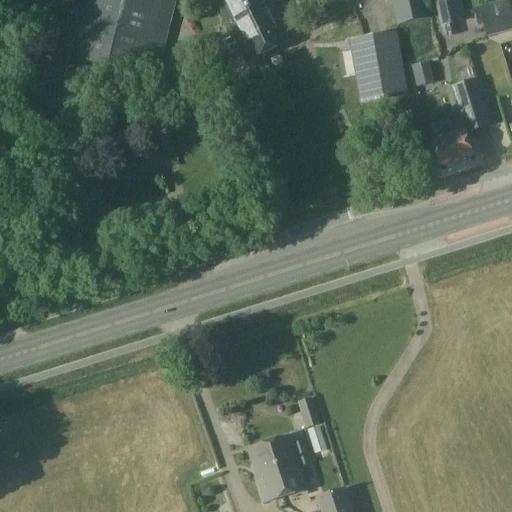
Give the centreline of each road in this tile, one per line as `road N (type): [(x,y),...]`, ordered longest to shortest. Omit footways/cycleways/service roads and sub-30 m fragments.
road 1 (primary): [(188,300),(400,235)]
road 2 (primary): [(0,359),(188,300)]
